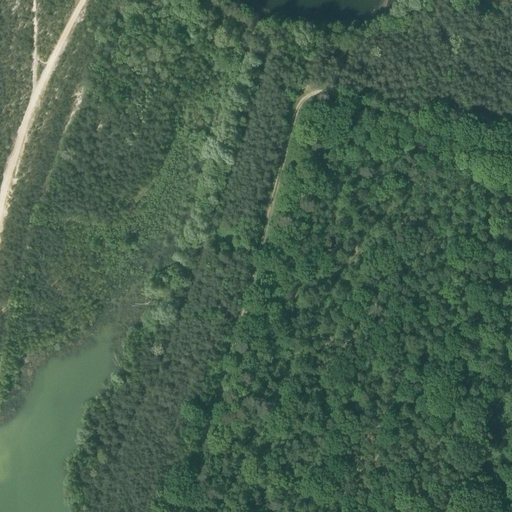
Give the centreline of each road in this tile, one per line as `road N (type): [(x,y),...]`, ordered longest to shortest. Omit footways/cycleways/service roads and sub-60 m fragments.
road 1 (track): [(183,511),(302,100),(317,92),(360,102),(511,156)]
road 2 (track): [(90,0),(34,101),(0,230)]
